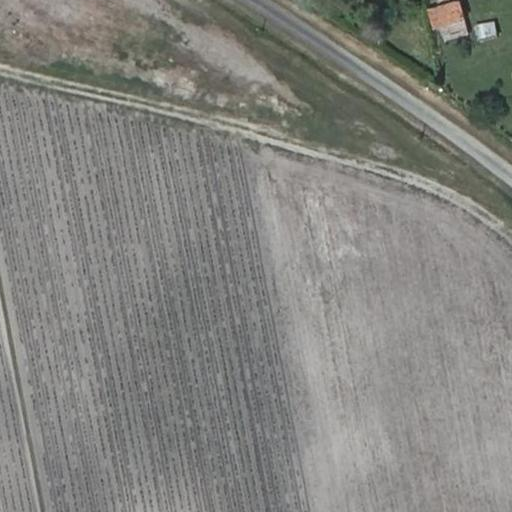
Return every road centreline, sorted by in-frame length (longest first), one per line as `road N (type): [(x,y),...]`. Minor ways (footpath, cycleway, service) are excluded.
road 1 (track): [(0,67),(436,167),(511,205)]
road 2 (unclassified): [(511,172),(251,0)]
road 3 (track): [(0,309),(38,511)]
